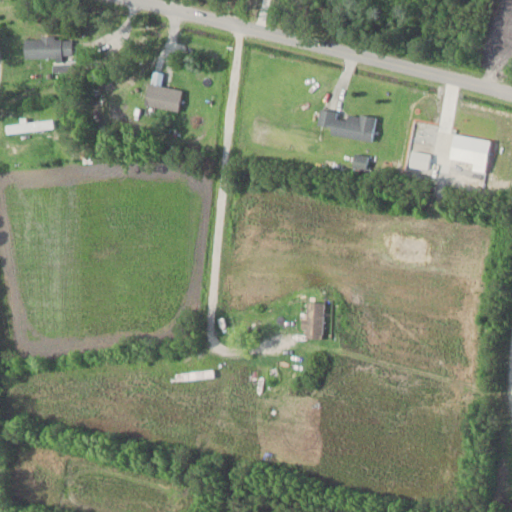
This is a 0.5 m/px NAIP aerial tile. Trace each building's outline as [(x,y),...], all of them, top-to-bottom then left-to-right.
[(25,58),(72,58),(72,37),(25,37),(25,58)] [(183,89),(149,82),(144,104),(178,111),(183,89)] [(373,140),(377,118),(321,108),(317,130),(373,140)] [(53,119),(5,123),(6,132),(54,128),(53,119)] [(324,338),(324,301),(304,301),(304,338),(324,338)]
